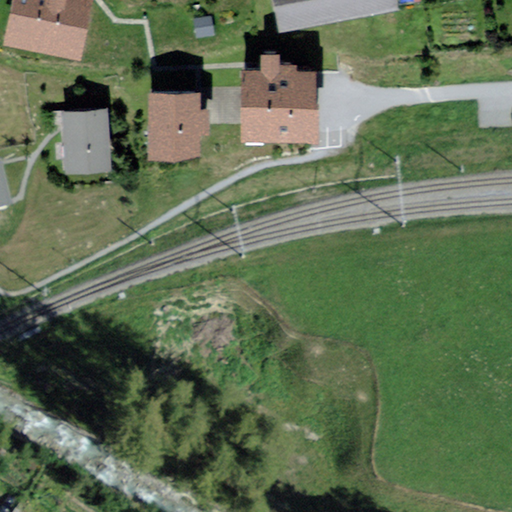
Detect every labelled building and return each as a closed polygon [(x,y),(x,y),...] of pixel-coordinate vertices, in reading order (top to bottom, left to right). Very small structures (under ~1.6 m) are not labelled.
[(92,0),(13,0),(3,45),(78,62),(92,0)] [(389,0),(267,0),(272,25),(390,5),(389,0)] [(310,72),(248,71),(247,128),(309,129),(309,115),(310,72)] [(199,95),(157,94),(156,149),(197,150),(199,95)] [(107,103),(62,104),(64,165),(108,164),(107,103)] [(501,139),(398,148),(400,168),(502,158),(502,149),(501,139)] [(0,159),(0,207),(11,204),(0,159)]
